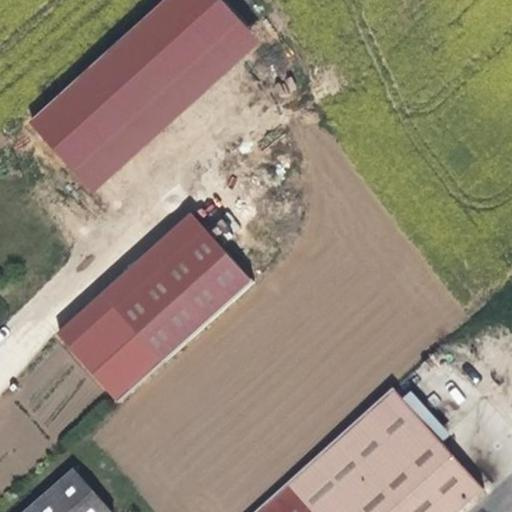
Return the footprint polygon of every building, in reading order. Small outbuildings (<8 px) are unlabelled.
[(222,0),(163,0),(28,122),(92,193),(260,42),(222,0)] [(162,367),(251,286),(191,220),(55,341),(69,356),(114,315),(162,367)] [(69,356),(115,408),(162,367),(114,315),(69,356)] [(262,511),(465,511),(485,494),(458,464),(394,393),(262,511)] [(36,511),(103,511),(74,479),(36,511)]
